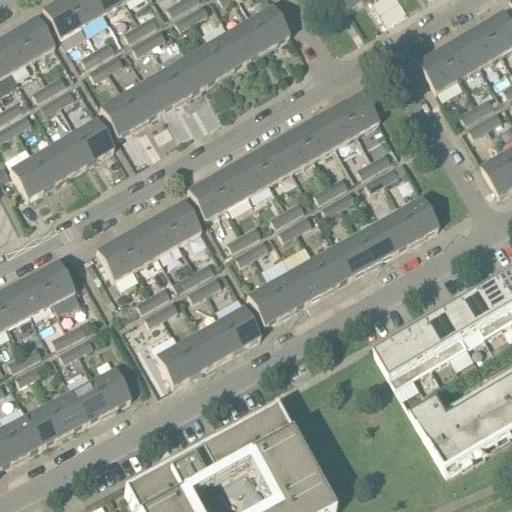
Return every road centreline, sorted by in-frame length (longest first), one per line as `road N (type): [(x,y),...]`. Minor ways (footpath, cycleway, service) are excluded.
road 1 (residential): [(0,506),(208,399),(491,232)]
road 2 (residential): [(0,267),(332,83)]
road 3 (residential): [(491,232),(385,52)]
